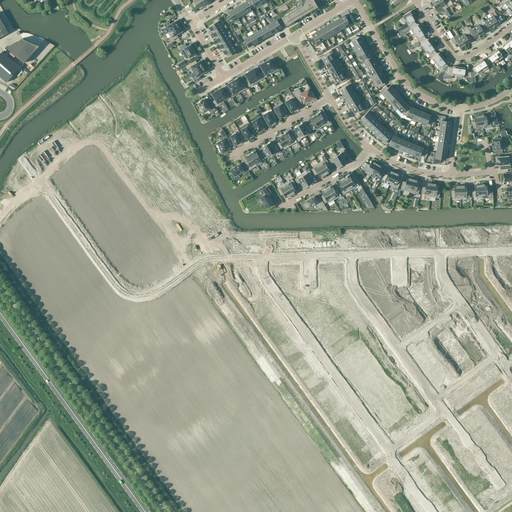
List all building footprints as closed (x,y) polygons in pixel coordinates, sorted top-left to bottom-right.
[(256,6),(252,0),(248,0),(247,1),(253,11),(252,9),(256,6)] [(318,6),(313,0),(303,0),(306,3),(281,18),(286,25),(318,6)] [(443,10),(441,8),(436,0),(432,3),(435,8),(432,10),(436,15),(443,10)] [(436,0),(441,8),(444,6),(446,9),(450,6),(447,1),(444,2),(443,0),(436,0)] [(253,11),(247,1),(242,4),(248,14),(253,11)] [(248,14),(242,4),(237,7),(242,15),(247,12),(248,14)] [(276,9),(279,14),(289,9),(286,4),(276,9)] [(242,15),(237,7),(233,10),(239,20),(239,19),(238,17),(242,15)] [(239,20),(233,10),(228,12),(229,15),(227,17),(230,22),(233,20),(234,22),(239,20)] [(402,16),(403,17),(402,17),(401,18),(401,19),(403,20),(403,21),(404,22),(405,22),(406,23),(407,24),(409,26),(415,23),(413,20),(415,19),(414,17),(414,16),(414,15),(414,14),(413,13),(414,13),(413,13),(412,10),(402,16)] [(491,17),(489,18),(494,26),(498,23),(495,18),(498,16),(494,11),(489,14),(491,17)] [(344,15),(340,18),(345,27),(346,29),(352,25),(351,23),(352,22),(349,16),(346,18),(344,15)] [(0,17),(0,37),(8,32),(0,17)] [(210,27),(209,27),(211,31),(212,30),(213,33),(222,27),(220,23),(222,22),(219,18),(217,19),(218,21),(210,27)] [(335,21),(340,29),(345,27),(340,18),(335,21)] [(494,26),(489,18),(484,21),(482,18),(480,20),(483,26),(486,24),(489,29),(494,26)] [(278,22),(277,20),(272,22),(277,30),(282,28),(280,25),(283,24),(281,21),(278,22)] [(483,26),(480,20),(477,22),(478,25),(474,27),(479,35),(484,32),(480,27),(483,26)] [(170,25),(169,22),(164,25),(168,33),(179,26),(178,25),(179,24),(177,21),(170,25)] [(335,21),(330,24),(335,32),(340,29),(335,21)] [(277,30),(272,22),(267,25),(272,33),(277,30)] [(410,29),(413,34),(423,28),(422,28),(422,27),(421,27),(421,26),(420,25),(418,24),(416,25),(415,23),(409,26),(410,29)] [(326,26),(331,35),(335,32),(330,24),(326,26)] [(213,33),(215,37),(215,36),(217,39),(226,33),(223,29),(224,28),(225,29),(227,27),(226,25),(222,27),(213,33)] [(272,33),(267,25),(263,28),(267,36),(272,33)] [(171,41),(177,37),(178,37),(176,34),(182,31),(179,26),(168,33),(171,37),(169,38),(171,41)] [(321,29),(326,38),(327,40),(332,37),(331,35),(326,26),(321,29)] [(464,28),(465,29),(468,35),(471,33),(474,38),(479,35),(474,27),(472,29),(470,26),(468,28),(467,26),(464,28)] [(267,36),(263,28),(258,31),(263,39),(267,36)] [(423,28),(413,34),(417,39),(419,42),(425,37),(423,35),(425,34),(424,32),(424,31),(424,30),(423,30),(423,29),(423,28)] [(316,32),(321,40),(326,38),(321,29),(316,32)] [(468,35),(465,29),(462,31),(464,34),(459,37),(464,44),(469,42),(466,36),(468,35)] [(217,39),(216,39),(218,42),(219,42),(221,45),(229,39),(227,35),(228,34),(228,35),(230,33),(229,31),(226,33),(217,39)] [(263,39),(258,31),(253,33),(258,41),(263,39)] [(315,44),(317,46),(323,42),(321,40),(316,32),(312,35),(313,38),(310,39),(314,45),(315,44)] [(258,41),(253,33),(249,36),(254,44),(258,41)] [(458,34),(453,37),(450,38),(454,44),(456,42),(460,47),(464,44),(459,37),(458,34)] [(363,41),(360,36),(357,38),(356,35),(350,39),(355,46),(363,41)] [(254,44),(249,36),(244,39),(245,42),(243,43),(245,47),(247,45),(249,47),(254,44)] [(28,37),(6,48),(30,69),(45,52),(28,37)] [(230,41),(231,40),(232,41),(234,39),(233,37),(229,39),(221,45),(220,45),(222,48),(224,51),(233,45),(230,41)] [(420,44),(421,45),(421,46),(421,49),(422,50),(433,42),(432,42),(431,41),(430,40),(429,40),(428,38),(426,40),(425,37),(419,42),(420,44)] [(357,51),(366,46),(363,41),(355,46),(357,51)] [(503,47),(501,49),(505,55),(508,53),(511,52),(511,51),(511,48),(506,41),(505,41),(506,41),(505,41),(504,42),(504,43),(503,44),(502,45),(503,47)] [(433,43),(433,42),(422,50),(422,51),(423,52),(425,52),(427,53),(427,54),(429,56),(435,52),(433,49),(435,48),(434,46),(434,45),(433,44),(433,43)] [(233,45),(224,51),(223,51),(225,54),(226,54),(228,56),(237,51),(234,47),(235,46),(238,45),(236,43),(233,45)] [(181,51),(183,49),(186,54),(184,56),(186,59),(189,57),(189,58),(190,58),(190,57),(195,54),(196,54),(190,45),(191,45),(190,44),(189,45),(186,47),(184,44),(179,47),(181,51)] [(360,55),(369,50),(366,46),(357,51),(360,55)] [(505,55),(501,49),(499,51),(497,49),(495,50),(494,51),(493,51),(492,52),(492,51),(498,60),(499,62),(501,61),(502,59),(501,59),(503,57),(505,55)] [(331,50),(324,54),(325,57),(322,59),(325,64),(334,59),(336,57),(331,50)] [(371,55),(369,50),(360,55),(358,56),(361,61),(371,55)] [(489,58),(487,60),(491,66),(493,64),(498,60),(492,51),(491,52),(492,52),(491,52),(490,53),(490,54),(489,55),(488,56),(489,58)] [(2,52),(0,52),(0,76),(6,82),(20,67),(2,52)] [(431,59),(435,63),(444,56),(443,56),(442,55),(441,55),(441,54),(440,54),(439,53),(437,54),(435,52),(429,56),(431,59)] [(375,61),(372,56),(364,61),(367,66),(375,61)] [(444,56),(435,63),(439,68),(441,71),(445,73),(448,66),(446,65),(444,63),(446,62),(445,60),(445,59),(444,58),(444,57),(443,57),(444,56)] [(334,59),(325,64),(328,68),(336,63),(334,59)] [(477,61),(483,71),(488,68),(488,67),(491,66),(487,60),(484,61),(483,59),(481,60),(480,61),(479,61),(478,61),(477,62),(477,61)] [(270,72),(271,74),(279,69),(276,64),(273,65),(270,60),(265,62),(270,72)] [(192,73),(203,66),(200,61),(194,65),(193,62),(186,66),(187,69),(189,68),(192,73)] [(378,66),(375,61),(367,66),(369,71),(378,66)] [(483,71),(477,61),(477,62),(476,63),(475,63),(475,64),(475,65),(473,66),(474,68),(472,69),(470,70),(471,77),(475,76),(478,74),(483,71)] [(270,72),(265,62),(265,63),(260,65),(264,71),(261,73),(264,78),(267,76),(266,74),(270,72)] [(336,63),(328,68),(331,73),(339,68),(336,63)] [(448,66),(445,73),(442,77),(445,79),(446,78),(451,79),(452,76),(458,76),(459,65),(459,66),(458,66),(456,66),(455,66),(453,66),(453,68),(451,68),(448,66)] [(460,65),(459,65),(458,76),(457,80),(462,81),(463,77),(468,78),(469,83),(472,82),(471,77),(470,70),(467,70),(465,70),(465,68),(463,67),(462,66),(461,66),(460,66),(459,66),(460,65)] [(203,66),(192,73),(194,72),(196,74),(192,76),(192,77),(192,78),(194,81),(194,80),(195,81),(201,78),(199,75),(206,71),(203,66)] [(370,77),(381,71),(378,66),(369,71),(367,72),(370,77)] [(250,71),(257,83),(264,78),(261,73),(258,74),(255,68),(250,71)] [(339,68),(331,73),(334,77),(342,72),(339,68)] [(249,87),(257,83),(250,71),(250,72),(245,74),(249,80),(246,82),(249,87)] [(336,82),(339,81),(341,83),(346,80),(345,77),(347,76),(344,71),(342,72),(334,77),(336,82)] [(383,75),(381,71),(370,77),(373,81),(383,75)] [(386,80),(383,75),(373,81),(376,86),(378,85),(379,88),(385,84),(383,82),(386,80)] [(233,81),(233,82),(239,93),(247,88),(244,83),(241,84),(237,78),(234,80),(234,81),(233,81)] [(212,91),(224,85),(222,82),(204,91),(207,96),(210,95),(208,90),(211,89),(212,91)] [(239,93),(233,82),(232,82),(228,84),(231,90),(229,92),(232,97),(239,93)] [(347,82),(342,85),(343,88),(341,89),(343,94),(352,89),(347,82)] [(384,97),(393,89),(390,86),(388,88),(386,86),(379,92),(384,97)] [(217,91),(224,102),(222,100),(227,97),(228,99),(231,98),(228,92),(225,94),(222,88),(217,91)] [(308,89),(301,94),(298,89),(292,92),(299,104),(303,102),(304,103),(313,97),(313,96),(314,96),(312,93),(311,93),(308,89)] [(352,89),(343,94),(346,99),(355,94),(352,89)] [(397,93),(393,89),(384,97),(388,101),(397,93)] [(224,102),(217,91),(212,94),(215,100),(213,101),(216,107),(224,102)] [(401,97),(397,93),(388,101),(392,106),(401,97)] [(355,94),(346,99),(349,103),(357,99),(355,94)] [(405,102),(401,97),(392,106),(396,110),(398,109),(405,102)] [(213,114),(204,99),(195,103),(203,120),(213,114)] [(299,105),(295,99),(293,101),(291,99),(286,102),(291,112),(295,110),(295,109),(297,108),(296,106),(299,105)] [(357,99),(349,103),(352,108),(360,103),(357,99)] [(360,103),(352,108),(355,113),(357,111),(359,114),(365,111),(363,108),(365,107),(362,102),(360,103)] [(409,106),(405,102),(398,109),(403,115),(407,109),(406,108),(409,106)] [(282,108),(280,105),(274,109),(280,119),(284,116),(286,115),(285,113),(288,111),(284,106),(282,108)] [(411,118),(415,109),(410,107),(409,110),(407,109),(403,115),(411,118)] [(416,122),(417,120),(420,111),(415,109),(411,118),(410,120),(416,122)] [(421,122),(425,113),(420,111),(417,120),(421,122)] [(276,118),(273,113),(271,114),(269,112),(263,115),(269,125),(273,123),(272,123),(275,121),(274,120),(276,118)] [(367,112),(361,119),(364,123),(371,116),(367,112)] [(320,113),(315,116),(322,128),(329,123),(325,115),(322,117),(320,113)] [(430,115),(425,113),(421,122),(430,125),(432,119),(429,118),(430,115)] [(485,114),(479,115),(482,126),(482,128),(488,127),(488,128),(491,127),(489,118),(486,119),(485,114)] [(482,126),(479,115),(474,117),(475,121),(472,122),(473,129),(477,128),(476,127),(482,126)] [(322,128),(315,116),(309,119),(312,123),(309,124),(314,132),(316,130),(317,131),(322,128)] [(371,116),(364,123),(368,127),(375,120),(371,116)] [(265,125),(262,119),(259,121),(258,118),(252,122),(258,132),(261,130),(261,129),(263,128),(262,126),(265,125)] [(441,119),(440,126),(450,127),(451,120),(441,119)] [(375,120),(368,127),(372,131),(379,123),(375,120)] [(303,123),(299,125),(305,137),(310,134),(309,133),(312,131),(308,125),(306,127),(303,123)] [(379,123),(372,131),(377,134),(383,127),(379,123)] [(299,125),(294,128),(296,132),(293,134),(298,142),(301,140),(301,139),(305,137),(299,125)] [(254,131),(251,126),(248,127),(247,126),(242,130),(247,138),(250,136),(252,134),(251,133),(254,131)] [(383,127),(377,134),(381,138),(387,131),(383,127)] [(223,153),(226,151),(226,150),(230,147),(224,138),(227,136),(223,130),(219,131),(223,137),(221,138),(222,140),(217,143),(219,147),(219,148),(221,153),(222,152),(223,153)] [(387,131),(381,138),(385,142),(391,135),(387,131)] [(287,132),(282,135),(289,146),(294,143),(293,142),(296,140),(292,134),(290,136),(287,132)] [(243,138),(239,133),(237,134),(236,133),(230,137),(235,145),(239,143),(239,142),(241,141),(240,140),(243,138)] [(282,135),(277,138),(280,142),(277,143),(280,149),(283,148),(284,149),(289,146),(282,135)] [(393,136),(389,145),(393,147),(397,137),(393,136)] [(402,140),(397,137),(393,147),(398,149),(402,140)] [(494,139),(492,139),(492,143),(491,143),(492,146),(493,146),(493,150),(496,150),(496,151),(495,151),(496,154),(502,153),(502,149),(501,138),(498,138),(497,137),(494,138),(494,139)] [(407,142),(402,140),(398,149),(403,151),(407,142)] [(271,142),(266,144),(271,153),(276,151),(276,152),(279,150),(276,144),(273,146),(271,142)] [(412,144),(407,142),(403,151),(409,153),(412,144)] [(266,144),(261,147),(264,151),(261,153),(264,159),(267,157),(267,156),(271,153),(266,144)] [(418,146),(412,144),(409,153),(414,155),(418,146)] [(418,146),(414,155),(419,157),(423,148),(418,146)] [(344,158),(347,156),(344,150),(341,152),(341,153),(337,156),(342,164),(347,162),(344,158)] [(250,154),(257,165),(256,163),(260,160),(261,161),(264,159),(260,153),(257,155),(255,151),(250,154)] [(250,154),(245,157),(247,161),(245,163),(249,170),(252,169),(252,168),(257,165),(250,154)] [(337,156),(335,154),(331,156),(331,157),(329,159),(332,165),(335,163),(337,167),(342,164),(337,156)] [(496,161),(497,165),(500,165),(500,169),(510,168),(510,164),(509,164),(508,156),(500,157),(500,156),(495,156),(496,161)] [(327,160),(324,162),(323,160),(318,163),(325,175),(330,172),(328,168),(330,166),(327,160)] [(370,176),(372,174),(377,164),(372,161),(370,165),(367,163),(363,169),(366,171),(365,172),(370,176)] [(244,171),(246,173),(249,171),(244,164),(241,166),(240,163),(230,169),(234,177),(244,171)] [(325,175),(318,163),(313,166),(314,168),(311,169),(315,175),(317,174),(320,178),(325,175)] [(382,167),(377,164),(372,174),(376,176),(376,177),(379,179),(382,173),(380,171),(382,167)] [(307,172),(306,171),(301,174),(308,185),(313,182),(310,178),(313,176),(310,170),(307,172)] [(389,185),(394,173),(389,170),(387,175),(384,173),(381,182),(389,185)] [(511,172),(503,174),(504,182),(511,181),(511,172)] [(394,173),(389,185),(397,189),(401,181),(398,179),(400,175),(394,173)] [(308,185),(301,174),(297,176),(297,178),(295,179),(298,185),(301,184),(303,187),(308,185)] [(349,175),(344,178),(351,190),(359,186),(354,178),(351,179),(349,175)] [(351,190),(344,178),(339,181),(341,185),(338,187),(343,195),(351,190)] [(400,190),(409,192),(413,179),(407,178),(406,182),(403,181),(400,190)] [(413,179),(409,192),(418,195),(420,186),(417,185),(418,181),(413,179)] [(289,180),(284,183),(291,195),(296,192),(294,188),(296,186),(293,180),(290,182),(289,180)] [(291,195),(284,183),(279,186),(280,188),(277,190),(281,195),(283,194),(286,198),(291,195)] [(424,194),(424,196),(430,197),(432,183),(426,183),(425,187),(422,187),(421,194),(424,194)] [(432,183),(430,197),(439,198),(440,189),(437,189),(438,184),(432,183)] [(475,190),(472,190),(473,197),(476,197),(476,199),(482,198),(480,184),(474,185),(475,190)] [(486,184),(480,184),(482,196),(493,194),(492,188),(487,188),(486,184)] [(268,186),(257,192),(266,207),(274,203),(269,195),(272,193),(268,186)] [(332,186),(327,189),(334,201),(341,196),(337,188),(334,190),(332,186)] [(454,190),(451,190),(451,197),(454,197),(454,199),(460,199),(460,186),(454,186),(454,190)] [(466,186),(460,186),(460,199),(466,199),(466,197),(469,197),(469,190),(466,190),(466,186)] [(327,189),(321,192),(324,196),(321,197),(326,205),(334,201),(327,189)] [(314,196),(305,201),(309,208),(312,206),(313,208),(318,205),(319,206),(323,203),(320,198),(317,200),(314,196)]
